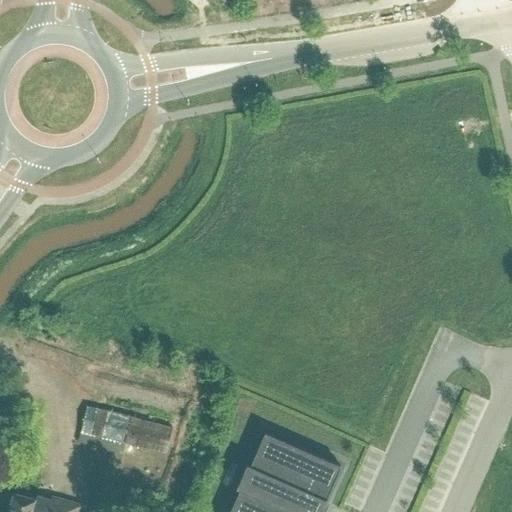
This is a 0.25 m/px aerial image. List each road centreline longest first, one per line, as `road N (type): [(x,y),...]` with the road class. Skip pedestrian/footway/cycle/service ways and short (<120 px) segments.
road 1 (unclassified): [(240,64),(511,16)]
road 2 (unclassified): [(511,378),(453,511)]
road 3 (unclassified): [(115,110),(230,76),(240,64)]
road 4 (unclassified): [(240,64),(224,55),(108,63)]
